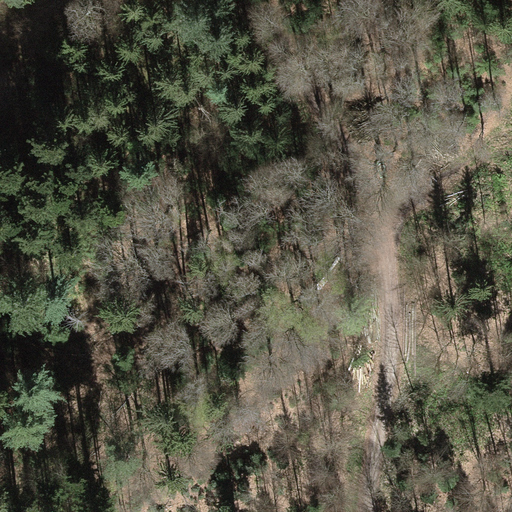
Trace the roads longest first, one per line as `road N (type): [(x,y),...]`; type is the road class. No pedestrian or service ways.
road 1 (track): [(366,511),(389,322),(383,228),(335,116),(242,0)]
road 2 (track): [(377,211),(511,124)]
